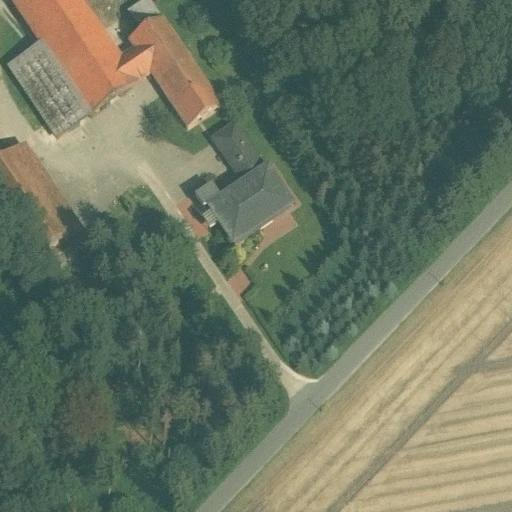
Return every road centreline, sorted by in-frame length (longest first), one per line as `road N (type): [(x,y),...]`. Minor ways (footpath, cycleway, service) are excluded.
road 1 (unknown): [(311,413),(181,185),(277,103),(322,143),(351,153),(385,151),(457,121)]
road 2 (unclassified): [(217,511),(511,207)]
